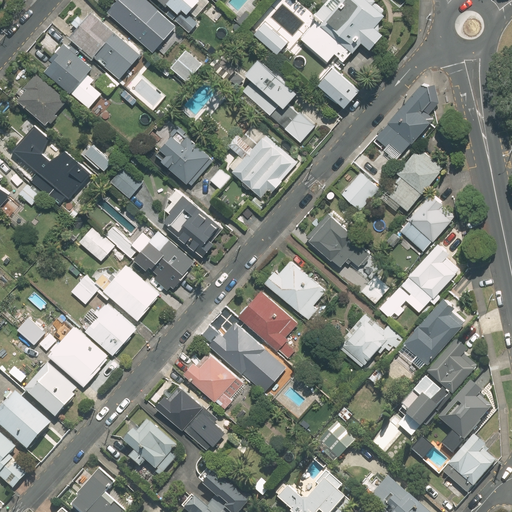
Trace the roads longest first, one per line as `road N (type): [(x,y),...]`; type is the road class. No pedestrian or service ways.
road 1 (residential): [(447,36),(18,511)]
road 2 (secondary): [(471,48),(511,264)]
